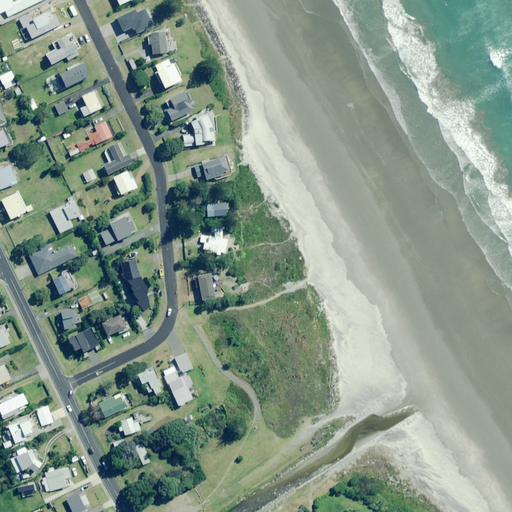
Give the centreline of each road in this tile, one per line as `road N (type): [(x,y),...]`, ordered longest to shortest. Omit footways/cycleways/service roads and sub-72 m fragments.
road 1 (residential): [(78,0),(159,168),(172,312),(155,341),(62,387)]
road 2 (secondary): [(127,511),(62,387)]
road 3 (secondary): [(62,387),(4,268)]
